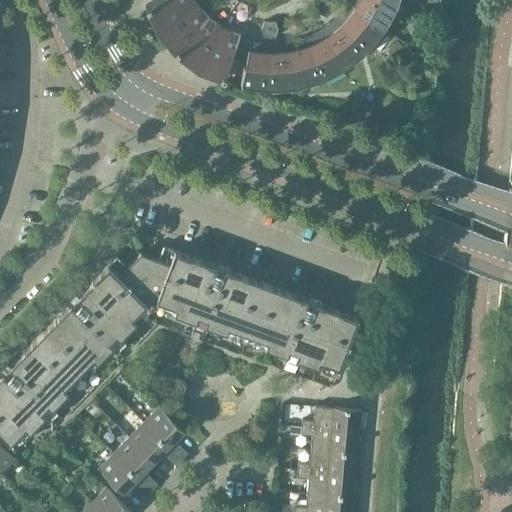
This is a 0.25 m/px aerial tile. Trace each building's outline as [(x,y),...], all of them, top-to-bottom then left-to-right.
[(158,0),(145,6),(157,32),(197,3),(195,0),(158,0)] [(327,0),(321,0),(316,6),(319,14),(327,18),(335,9),(331,2),(327,0)] [(351,0),(348,5),(383,29),(396,5),(384,0),(351,0)] [(157,32),(175,52),(209,17),(197,3),(157,32)] [(348,5),(336,19),(366,50),(383,29),(348,5)] [(175,52),(198,69),(223,28),(209,17),(175,52)] [(336,19),(322,31),(345,66),(366,50),(336,19)] [(276,22),(264,21),(262,29),(264,37),(275,38),(278,30),(276,22)] [(223,28),(198,69),(224,79),(228,68),(234,53),(241,34),(223,28)] [(322,31),(306,39),(321,78),(345,66),(322,31)] [(306,39),(288,44),(295,85),(321,78),(306,39)] [(241,84),(268,87),(269,46),(250,43),(241,84)] [(269,46),(268,87),(295,85),(288,44),(269,46)] [(127,266),(117,256),(0,376),(0,433),(14,447),(152,306),(338,374),(359,318),(163,246),(158,259),(141,253),(127,266)] [(159,406),(144,422),(182,459),(188,453),(175,440),(184,430),(159,406)] [(302,419),(302,427),(359,432),(361,410),(314,406),(313,420),(302,419)] [(144,422),(129,437),(153,462),(162,452),(176,466),(182,459),(144,422)] [(316,436),(315,450),(357,453),(359,432),(302,427),(301,434),(316,436)] [(129,437),(114,453),(152,490),(158,484),(144,471),(153,462),(129,437)] [(0,473),(15,458),(0,442),(0,473)] [(298,462),(298,470),(355,475),(357,453),(315,450),(313,464),(298,462)] [(152,490),(114,453),(98,469),(123,493),(132,483),(146,496),(152,490)] [(312,479),(311,493),(353,496),(355,475),(298,470),(297,477),(312,479)] [(91,503),(100,511),(130,511),(132,511),(107,487),(91,503)] [(353,496),(311,493),(310,507),(295,505),(294,511),(352,511),(353,496)] [(100,511),(91,503),(82,511),(100,511)]
